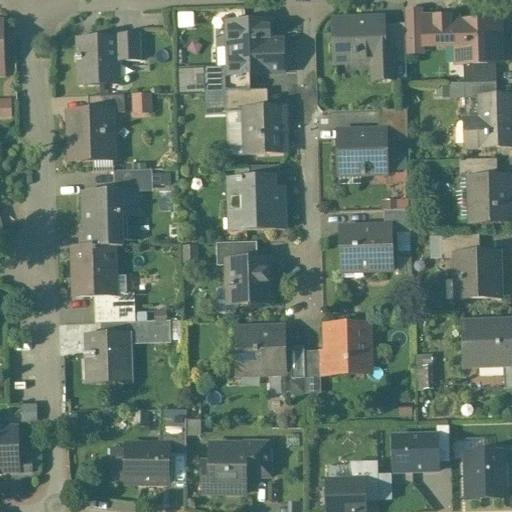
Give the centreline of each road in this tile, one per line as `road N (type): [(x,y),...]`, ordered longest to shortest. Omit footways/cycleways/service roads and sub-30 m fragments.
road 1 (residential): [(305,0),(310,311)]
road 2 (residential): [(39,264),(30,0)]
road 3 (residential): [(56,508),(39,264)]
